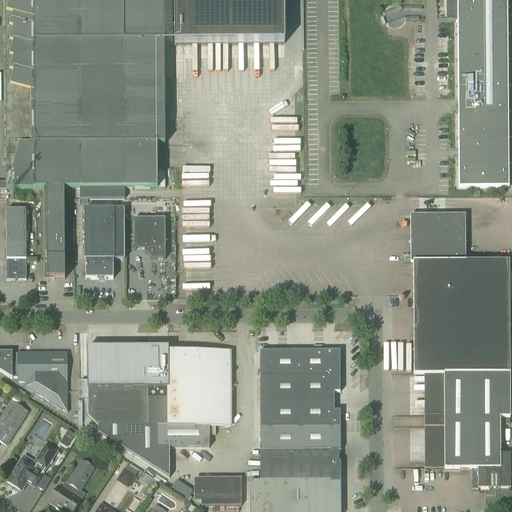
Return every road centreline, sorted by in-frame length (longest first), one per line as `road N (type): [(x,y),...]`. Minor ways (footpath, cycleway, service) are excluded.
road 1 (unclassified): [(374,511),(371,318),(0,318)]
road 2 (unknown): [(393,214),(468,215),(511,252)]
